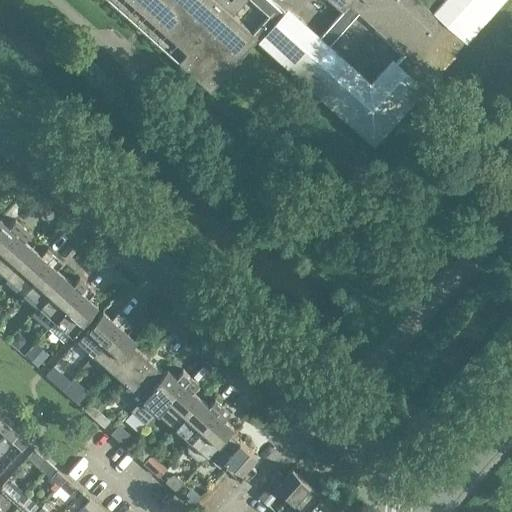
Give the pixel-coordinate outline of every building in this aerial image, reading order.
[(127,0),(187,54),(179,63),(211,92),(259,39),(374,142),(425,85),(426,85),(453,54),(465,41),(501,0),(127,0)] [(0,252),(24,227),(16,219),(9,226),(0,218),(0,252)] [(24,227),(0,252),(0,268),(8,276),(33,248),(25,240),(31,233),(24,227)] [(33,248),(8,276),(20,287),(17,291),(20,295),(56,255),(48,248),(41,255),(33,248)] [(56,255),(20,295),(23,297),(27,293),(40,305),(65,276),(57,269),(63,262),(56,255)] [(49,327),(52,324),(88,284),(80,277),(74,284),(65,276),(40,305),(33,313),(49,327)] [(88,284),(52,324),(55,326),(59,322),(73,334),(98,306),(89,298),(95,291),(88,284)] [(103,310),(78,339),(91,350),(87,355),(91,358),(126,319),(118,312),(112,318),(103,310)] [(126,319),(91,358),(94,360),(97,356),(111,368),(133,343),(134,344),(137,341),(128,332),(134,326),(126,319)] [(27,353),(42,362),(50,347),(35,339),(27,353)] [(133,343),(111,368),(126,382),(122,386),(123,387),(149,358),(134,344),(133,343)] [(149,358),(123,387),(126,389),(130,385),(142,396),(135,404),(136,405),(165,373),(164,372),(149,358)] [(55,367),(49,374),(58,382),(64,375),(55,367)] [(147,425),(156,416),(191,376),(183,369),(177,376),(167,368),(164,372),(165,373),(136,405),(131,410),(147,425)] [(191,376),(156,416),(158,418),(162,414),(175,426),(201,398),(192,390),(198,383),(191,376)] [(201,398),(175,426),(188,437),(184,441),(187,444),(187,445),(223,405),(215,398),(209,405),(201,398)] [(95,419),(101,412),(91,402),(85,409),(95,419)] [(223,405),(187,445),(188,451),(197,459),(204,459),(208,455),(215,448),(214,447),(229,430),(230,431),(233,427),(224,419),(230,412),(223,405)] [(95,419),(104,427),(110,420),(101,412),(95,419)] [(254,452),(230,431),(229,430),(214,447),(215,448),(208,455),(221,467),(228,459),(249,478),(256,470),(246,461),(254,452)] [(12,441),(22,450),(28,443),(18,434),(12,441)] [(37,464),(44,457),(33,448),(27,455),(37,464)] [(321,493),(293,468),(285,477),(278,471),(270,479),(305,510),(321,493)] [(61,485),(67,478),(57,469),(51,476),(61,485)] [(165,481),(176,491),(184,482),(177,475),(170,475),(165,481)] [(70,493),(76,486),(67,478),(61,485),(70,493)] [(3,484),(0,487),(0,511),(7,511),(19,499),(3,484)] [(341,511),(321,493),(305,510),(307,511),(341,511)] [(90,511),(94,511),(99,507),(89,498),(83,505),(90,511)] [(33,511),(19,499),(7,511),(33,511)]
